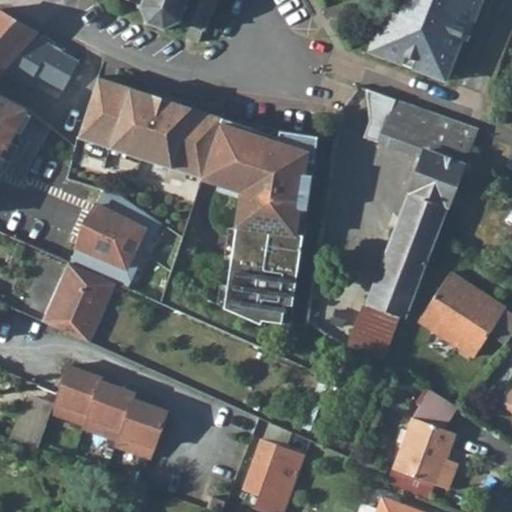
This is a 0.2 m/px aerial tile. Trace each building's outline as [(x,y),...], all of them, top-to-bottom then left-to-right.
[(142,21),(145,25),(148,22),(161,26),(162,30),(166,30),(166,27),(181,23),(183,26),(187,24),(185,21),(197,25),(202,27),(200,30),(204,31),(205,29),(209,30),(210,27),(207,25),(215,0),(131,0),(140,3),(141,4),(138,5),(138,9),(142,7),(145,19),(142,21)] [(402,0),(398,15),(386,10),(369,53),(444,82),(461,39),(465,41),(480,0),(402,0)] [(0,12),(0,38),(2,37),(15,22),(0,12)] [(2,37),(0,38),(0,73),(2,72),(13,59),(36,33),(15,22),(2,37)] [(185,39),(196,42),(200,30),(189,27),(185,39)] [(13,59),(2,72),(29,86),(34,75),(63,90),(78,61),(39,39),(41,36),(36,33),(13,59)] [(87,108),(77,137),(139,158),(173,170),(201,179),(220,120),(169,102),(98,78),(90,101),(87,108)] [(381,95),(367,90),(371,113),(371,115),(374,134),(387,98),(381,95)] [(0,155),(6,146),(9,148),(31,113),(26,109),(0,95),(0,155)] [(374,134),(372,139),(380,142),(395,100),(387,98),(374,134)] [(395,100),(380,142),(422,157),(437,115),(395,100)] [(390,339),(395,341),(435,238),(477,129),(437,115),(422,157),(349,347),(383,360),(390,339)] [(277,139),(220,120),(201,179),(217,185),(214,192),(232,198),(238,201),(223,308),(258,324),(265,320),(289,327),(302,237),(294,236),(298,211),(306,212),(308,195),(328,197),(328,194),(309,191),(311,176),(303,175),(305,163),(313,164),(317,138),(279,133),(277,139)] [(124,196),(103,190),(92,212),(89,211),(77,239),(80,241),(70,264),(109,281),(126,289),(139,260),(132,256),(138,242),(144,247),(161,222),(124,196)] [(238,201),(232,198),(216,305),(223,308),(238,201)] [(63,261),(38,318),(83,339),(109,281),(70,264),(63,261)] [(424,322),(440,330),(445,322),(466,332),(462,341),(484,352),(511,302),(451,271),(424,322)] [(445,322),(440,330),(462,341),(466,332),(445,322)] [(50,414),(84,426),(100,381),(101,378),(66,366),(53,405),(50,414)] [(134,393),(100,381),(84,426),(83,429),(117,441),(132,399),(134,393)] [(511,384),(501,398),(511,406),(511,384)] [(53,405),(25,396),(9,439),(17,441),(24,444),(37,449),(50,414),(53,405)] [(167,411),(132,399),(117,441),(115,446),(149,459),(158,433),(167,411)] [(398,448),(391,467),(445,486),(454,462),(442,457),(452,430),(411,414),(398,448)] [(284,511),(303,459),(260,443),(243,490),(259,496),(254,509),(261,511),(284,511)] [(428,511),(379,495),(372,511),(428,511)]
